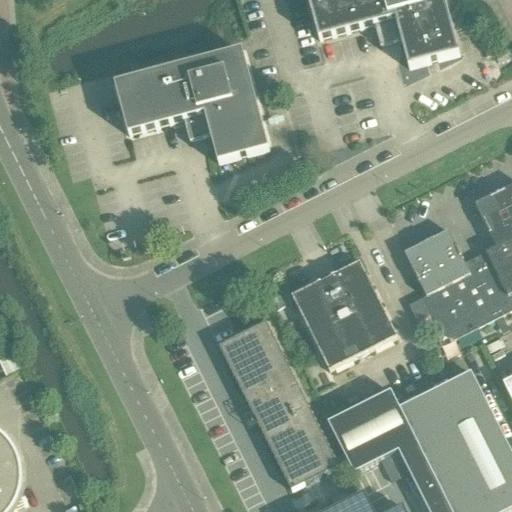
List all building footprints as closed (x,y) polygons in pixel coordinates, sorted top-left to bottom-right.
[(409,72),(460,58),(444,0),(307,0),(319,43),(375,29),(381,49),(402,43),(409,72)] [(511,51),(496,55),(499,65),(511,61),(511,51)] [(219,167),(270,153),(244,54),(116,88),(130,139),(185,124),(190,144),(211,138),(219,167)] [(511,189),(504,193),(491,199),(491,200),(476,207),(483,223),(489,236),(490,236),(497,250),(511,243),(511,189)] [(465,266),(464,264),(464,263),(457,250),(449,235),(434,243),(433,242),(420,249),(421,249),(405,257),(413,272),(420,286),(420,285),(427,299),(471,277),(465,266)] [(511,243),(497,250),(487,254),(509,298),(511,296),(511,243)] [(511,314),(511,296),(509,298),(487,254),(465,266),(471,277),(427,299),(423,301),(442,338),(455,343),(511,314)] [(331,374),(398,340),(361,265),(293,299),(331,374)] [(293,495),(340,471),(268,326),(221,349),(293,495)] [(511,511),(511,455),(472,375),(400,411),(391,393),(328,425),(354,476),(399,454),(427,511),(511,511)] [(19,511),(29,507),(16,481),(23,478),(23,482),(26,481),(25,477),(25,475),(24,473),(24,471),(23,469),(22,467),(22,465),(21,463),(20,461),(19,459),(18,458),(17,456),(16,454),(14,452),(13,451),(12,449),(10,448),(9,446),(7,445),(5,446),(8,449),(2,452),(0,448),(0,511),(19,511)] [(405,511),(402,511),(372,511),(366,498),(337,511),(405,511)]
